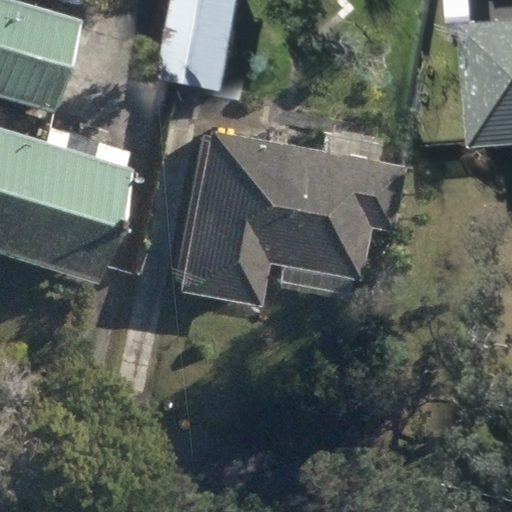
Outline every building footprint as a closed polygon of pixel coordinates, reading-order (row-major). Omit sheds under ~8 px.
[(178,0),(162,93),(224,102),(243,0),(178,0)] [(465,46),(475,164),(511,160),(511,35),(477,39),(473,0),(448,0),(453,47),(465,46)] [(0,105),(37,116),(63,23),(0,4),(0,105)] [(0,264),(76,286),(110,170),(106,169),(110,154),(76,144),(72,159),(43,150),(48,134),(26,127),(21,143),(0,136),(0,123),(2,116),(0,115),(0,264)] [(156,294),(239,310),(248,266),(261,267),(258,288),(337,303),(350,229),(373,234),(384,170),(356,164),(360,140),(309,131),(305,154),(186,133),(156,294)]
